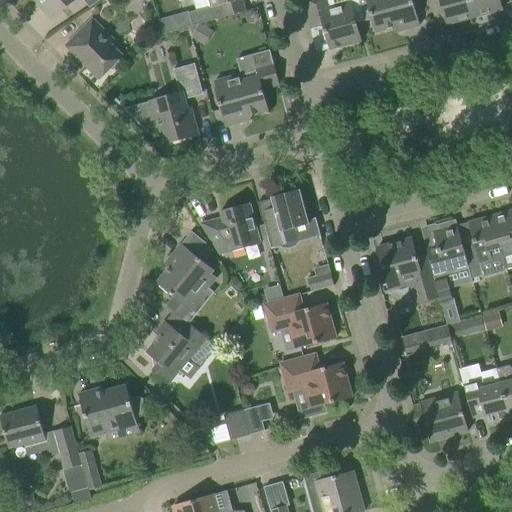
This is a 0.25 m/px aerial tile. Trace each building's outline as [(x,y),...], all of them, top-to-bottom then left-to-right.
[(40,0),(44,5),(41,8),(52,21),(67,8),(76,0),(40,0)] [(192,0),(196,11),(188,13),(192,26),(198,25),(245,12),(241,0),(192,0)] [(361,42),(350,2),(330,7),(327,0),(302,0),(310,29),(323,26),(330,50),(361,42)] [(358,0),(364,22),(371,20),(375,33),(392,28),(394,33),(419,26),(412,0),(358,0)] [(475,18),(469,0),(439,0),(441,6),(446,25),(474,18),(475,18)] [(469,0),(475,18),(502,10),(499,0),(469,0)] [(92,19),(65,46),(99,80),(122,57),(97,31),(101,28),(92,19)] [(192,26),(188,27),(191,38),(201,43),(208,31),(198,25),(192,26)] [(268,111),(262,90),(279,85),(269,50),(237,59),(241,74),(214,82),(216,88),(215,88),(225,127),(243,122),(242,118),(268,111)] [(147,133),(149,132),(146,129),(160,126),(165,144),(194,136),(188,116),(184,100),(192,98),(191,96),(202,93),(194,64),(173,70),(180,93),(126,108),(123,106),(122,107),(147,133)] [(309,224),(300,190),(271,198),(276,218),(264,221),(264,220),(263,220),(271,248),(280,246),(283,248),(288,247),(292,246),(296,244),(298,241),(295,228),(309,224)] [(220,211),(222,218),(201,224),(220,254),(260,244),(249,204),(220,211)] [(511,210),(492,216),(500,247),(503,256),(511,253),(511,210)] [(474,243),(463,246),(470,272),(472,279),(483,276),(479,263),(492,259),(489,250),(500,247),(492,216),(468,223),(474,243)] [(470,272),(463,246),(457,226),(451,227),(450,223),(438,226),(439,230),(433,232),(438,253),(428,255),(437,289),(439,297),(442,307),(449,305),(452,300),(447,279),(470,272)] [(437,289),(428,255),(417,258),(411,238),(377,247),(387,285),(408,279),(415,303),(439,297),(437,289)] [(174,297),(166,306),(189,324),(197,314),(192,310),(217,278),(212,274),(214,271),(181,244),(170,258),(174,261),(157,283),(174,297)] [(334,285),(328,265),(313,269),(315,276),(307,279),(310,292),(334,285)] [(264,305),(267,304),(265,294),(257,297),(260,306),(264,305)] [(303,310),(299,295),(264,305),(272,333),(289,328),(295,349),(335,338),(326,303),(303,310)] [(480,317),(461,322),(463,332),(482,327),(480,317)] [(157,363),(157,364),(157,365),(156,366),(153,370),(169,384),(188,359),(200,368),(217,347),(189,325),(181,335),(165,322),(164,323),(168,326),(146,353),(156,361),(157,362),(157,363)] [(421,332),(402,337),(407,356),(426,351),(452,344),(450,339),(447,325),(421,332)] [(352,398),(342,363),(319,369),(315,355),(280,364),(288,392),(305,387),(311,409),(352,398)] [(500,383),(510,420),(511,419),(511,368),(508,365),(496,369),(500,383)] [(472,418),(484,415),(486,424),(498,421),(499,423),(510,420),(500,383),(496,369),(479,373),(474,381),(463,385),(472,418)] [(244,385),(242,389),(243,393),(247,396),(252,394),(254,390),(253,386),(248,383),(244,385)] [(135,418),(142,416),(146,411),(143,399),(137,396),(129,398),(126,385),(96,394),(94,390),(79,394),(90,438),(137,426),(135,418)] [(420,403),(430,442),(468,431),(457,393),(420,403)] [(0,415),(0,417),(9,449),(23,445),(24,447),(35,444),(37,453),(47,451),(49,456),(60,454),(54,431),(44,434),(36,406),(0,415)] [(243,410),(250,435),(265,431),(258,406),(243,410)] [(243,410),(223,416),(230,441),(250,435),(243,410)] [(71,427),(54,431),(60,454),(64,470),(81,465),(71,427)] [(163,441),(161,447),(166,453),(173,451),(175,445),(170,439),(163,441)] [(63,470),(69,493),(87,488),(83,471),(81,465),(64,470),(63,470)] [(100,485),(95,467),(83,471),(87,488),(100,485)] [(348,511),(363,508),(353,471),(320,480),(324,495),(309,499),(312,510),(321,507),(322,511),(348,511)] [(22,492),(19,497),(20,503),(26,506),(32,505),(35,499),(33,493),(28,490),(22,492)] [(244,511),(215,511),(211,495),(173,506),(174,511),(244,511)]
